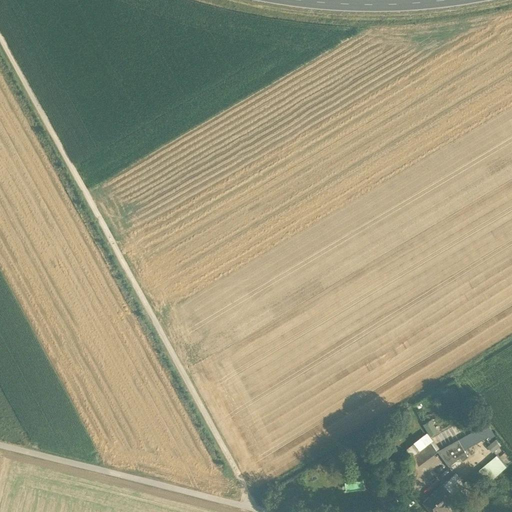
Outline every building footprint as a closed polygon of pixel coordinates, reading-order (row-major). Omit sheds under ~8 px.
[(486,424),(458,439),(463,449),(487,435),(488,436),(493,433),(486,424)] [(425,444),(433,438),(426,430),(419,436),(425,444)] [(458,439),(438,451),(452,469),(467,456),(463,449),(458,439)] [(412,454),(421,447),(415,440),(406,447),(412,454)] [(429,442),(412,455),(419,464),(436,452),(429,442)] [(411,466),(412,462),(411,458),(408,455),(404,454),(400,455),(397,458),(396,462),(397,466),(400,469),(404,470),(408,469),(411,466)] [(497,459),(484,469),(464,486),(469,492),(469,493),(486,478),(487,479),(503,466),(497,459)] [(455,473),(443,484),(423,502),(431,511),(436,511),(444,506),(457,495),(457,494),(456,493),(464,486),(455,473)] [(464,486),(456,493),(457,494),(457,495),(462,500),(466,496),(465,495),(469,492),(464,486)]
